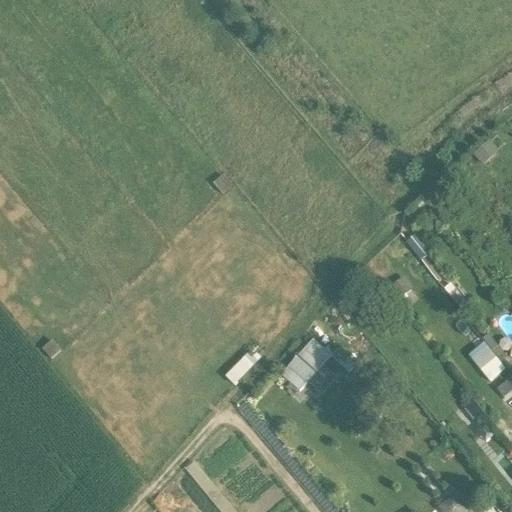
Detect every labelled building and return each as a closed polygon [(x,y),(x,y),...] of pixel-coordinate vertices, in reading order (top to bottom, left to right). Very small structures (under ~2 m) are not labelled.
[(499,153),(489,142),(474,155),(483,166),(499,153)] [(417,236),(407,244),(416,256),(427,248),(417,236)] [(391,288),(400,300),(413,290),(404,278),(391,288)] [(312,341),(280,378),(299,394),(331,358),(312,341)] [(484,345),(469,357),(490,384),(505,371),(484,345)] [(332,358),(350,374),(357,366),(338,350),(332,358)] [(511,358),(505,357),(499,362),(500,363),(507,372),(511,372),(511,358)] [(511,387),(507,382),(497,390),(505,399),(511,392),(511,387)] [(474,402),(465,410),(475,422),(484,414),(474,402)] [(442,511),(461,511),(466,508),(454,496),(440,509),(442,511)]
